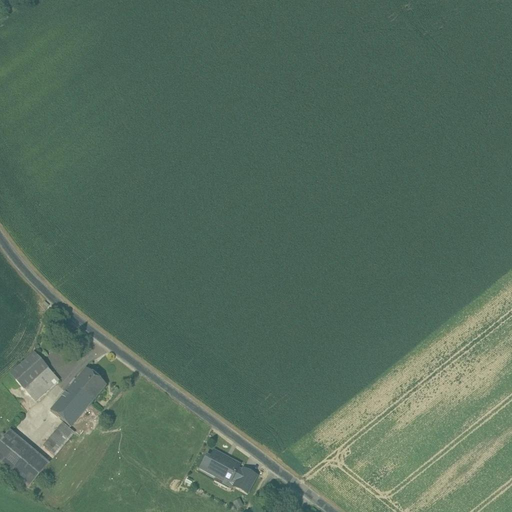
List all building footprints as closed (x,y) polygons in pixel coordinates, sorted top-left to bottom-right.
[(33,354),(10,375),(24,390),(47,368),(33,354)] [(47,368),(24,390),(35,402),(59,381),(47,368)] [(86,369),(50,411),(70,428),(106,386),(86,369)] [(62,425),(44,447),(54,456),(73,434),(62,425)] [(48,464),(10,432),(0,443),(0,463),(28,487),(48,464)] [(38,453),(49,461),(54,456),(43,448),(38,453)] [(225,458),(213,452),(210,458),(206,456),(200,468),(223,481),(224,479),(230,482),(232,479),(236,482),(242,471),(237,469),(239,465),(229,459),(228,461),(224,460),(225,458)] [(256,476),(243,469),(242,471),(236,482),(234,487),(247,494),(256,476)] [(234,501),(238,509),(243,507),(239,499),(234,501)]
